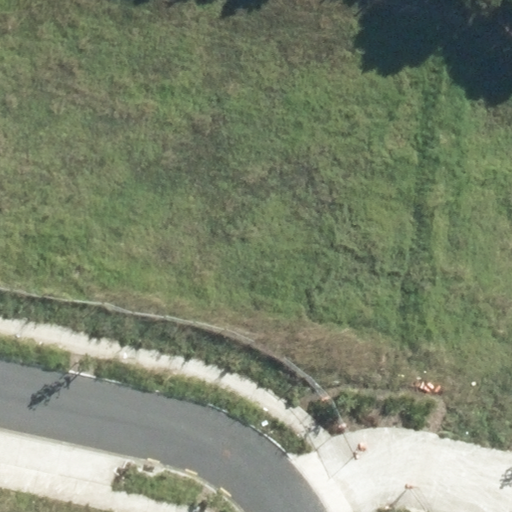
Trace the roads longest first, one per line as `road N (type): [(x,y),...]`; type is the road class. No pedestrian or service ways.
road 1 (residential): [(0,379),(211,422),(288,480)]
road 2 (residential): [(288,480),(420,460),(511,482)]
